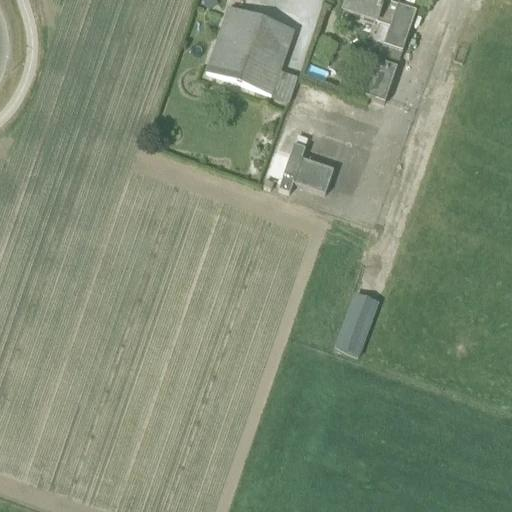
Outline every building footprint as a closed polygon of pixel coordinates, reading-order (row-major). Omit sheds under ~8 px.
[(382,51),(401,57),(415,16),(396,10),(394,14),(380,9),(383,0),(347,0),(342,16),(374,27),(374,26),(388,31),(382,51)] [(205,77),(270,100),(292,36),(227,14),(205,77)] [(364,102),(383,108),(396,72),(401,57),(382,51),(373,76),(365,98),(364,102)] [(365,98),(373,76),(361,72),(354,94),(365,98)] [(289,198),(292,189),(324,200),(332,175),(300,164),(304,154),(293,150),(278,194),(289,198)] [(358,361),(377,307),(353,299),(334,353),(358,361)]
